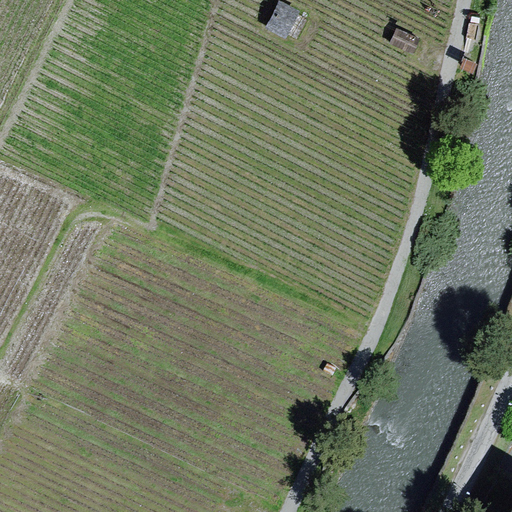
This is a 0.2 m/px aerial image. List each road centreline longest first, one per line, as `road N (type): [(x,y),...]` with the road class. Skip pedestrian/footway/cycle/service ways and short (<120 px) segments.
road 1 (track): [(0,357),(71,222),(89,214),(117,216),(375,334)]
road 2 (residential): [(449,511),(511,389)]
